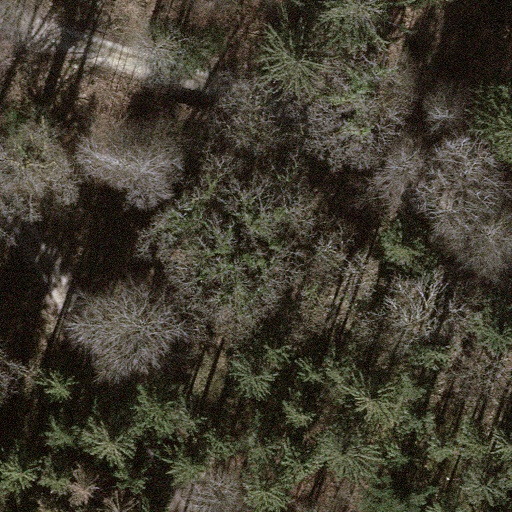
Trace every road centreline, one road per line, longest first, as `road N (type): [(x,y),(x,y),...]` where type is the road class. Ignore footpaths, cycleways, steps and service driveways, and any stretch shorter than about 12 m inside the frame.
road 1 (track): [(0,13),(110,55),(329,115),(489,248),(511,280)]
road 2 (track): [(179,511),(0,197)]
